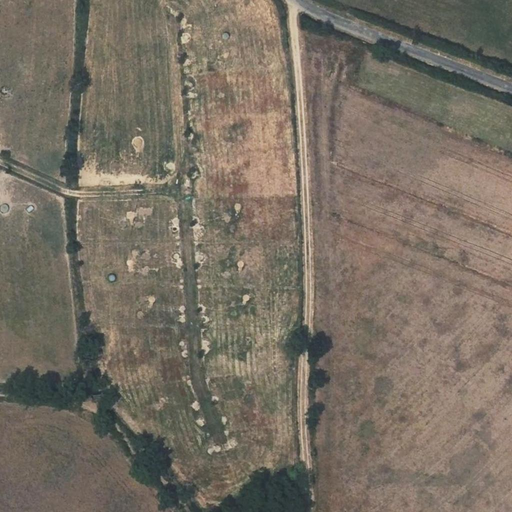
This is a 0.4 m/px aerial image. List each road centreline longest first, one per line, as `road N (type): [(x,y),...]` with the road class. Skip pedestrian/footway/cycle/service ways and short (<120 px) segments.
road 1 (track): [(307,511),(308,277),(293,0)]
road 2 (unclassified): [(511,86),(295,0)]
